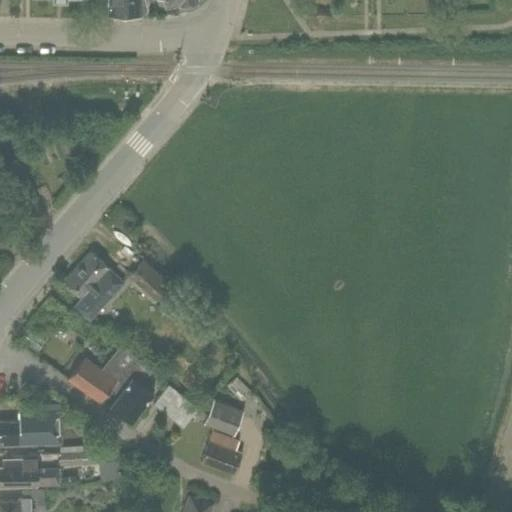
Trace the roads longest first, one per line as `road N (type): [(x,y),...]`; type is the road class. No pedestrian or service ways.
road 1 (secondary): [(0,306),(169,112),(218,35)]
road 2 (residential): [(292,511),(198,479),(53,378),(0,361)]
road 3 (tertiary): [(218,35),(0,33)]
